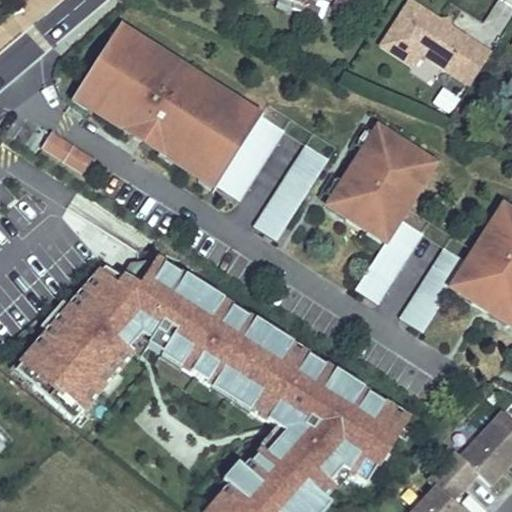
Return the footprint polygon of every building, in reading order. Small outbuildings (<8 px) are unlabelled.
[(288,13),(291,3),(282,0),(276,0),(274,8),(288,13)] [(282,0),(291,3),(288,13),(307,22),(310,16),(316,0),(282,0)] [(321,21),(327,4),(316,0),(310,16),(321,21)] [(346,11),(350,0),(349,0),(337,0),(335,7),(346,11)] [(408,2),(379,48),(411,69),(420,56),(463,84),(470,73),(452,62),(467,40),(408,2)] [(118,29),(110,42),(125,52),(130,43),(131,44),(134,39),(118,29)] [(490,55),(467,40),(452,62),(470,73),(463,84),(468,88),(490,55)] [(125,52),(110,42),(77,94),(92,103),(87,111),(88,112),(112,127),(117,130),(122,133),(127,137),(132,140),(139,144),(157,156),(172,165),(198,182),(199,182),(204,174),(219,183),(251,132),(236,123),(242,114),(241,114),(215,97),(201,89),(170,69),(157,60),(131,44),(130,43),(125,52)] [(160,55),(157,60),(170,69),(174,64),(160,55)] [(204,83),(201,89),(215,97),(218,92),(204,83)] [(92,103),(77,94),(69,107),(84,117),(88,112),(87,111),(92,103)] [(244,109),(241,114),(242,114),(236,123),(251,132),(258,121),(260,119),(244,109)] [(281,135),(258,121),(251,132),(219,183),(214,192),(236,206),(281,135)] [(330,203),(328,205),(347,217),(368,231),(386,242),(398,223),(430,173),(412,162),(390,148),(372,137),(359,157),(350,172),(338,191),(330,203)] [(49,138),(40,153),(84,181),(93,166),(49,138)] [(394,142),(390,148),(412,162),(416,156),(394,142)] [(326,164),(303,149),(251,231),(274,246),(326,164)] [(342,167),(350,172),(359,157),(352,152),(342,167)] [(416,156),(412,162),(430,173),(434,166),(417,154),(416,156)] [(157,156),(154,161),(168,170),(172,165),(157,156)] [(198,182),(195,187),(210,197),(214,192),(219,183),(204,174),(199,182),(198,182)] [(323,198),(330,203),(338,191),(330,186),(323,198)] [(511,212),(505,208),(500,216),(511,223),(511,212)] [(511,223),(500,216),(498,215),(452,287),(456,290),(473,301),(475,302),(482,290),(498,300),(490,312),(511,325),(511,223)] [(347,217),(343,223),(364,237),(368,231),(347,217)] [(420,238),(398,223),(381,250),(353,294),(376,308),(420,238)] [(386,242),(368,231),(364,237),(363,238),(381,250),(386,242)] [(465,266),(443,252),(398,322),(420,337),(465,266)] [(25,361),(21,366),(37,379),(32,386),(74,423),(115,376),(134,356),(129,352),(139,342),(147,349),(161,361),(165,354),(183,365),(179,371),(212,392),(216,386),(252,409),(248,415),(274,432),(279,435),(262,454),(245,474),(237,467),(223,484),(229,489),(209,511),(325,511),(332,504),(324,498),(335,485),(327,479),(339,466),(347,472),(366,487),(378,467),(372,463),(382,447),(388,451),(407,421),(361,392),(357,399),(331,382),(335,375),(290,347),(286,354),(250,331),(255,324),(222,304),(218,310),(181,287),(185,280),(158,263),(139,292),(122,281),(108,298),(92,284),(69,310),(47,335),(25,361)] [(131,266),(122,281),(139,292),(157,264),(131,266)] [(104,270),(92,284),(108,298),(122,281),(104,270)] [(223,301),(186,278),(185,280),(181,287),(218,310),(223,301)] [(456,290),(451,297),(469,309),(473,301),(456,290)] [(470,309),(486,319),(490,312),(498,300),(482,290),(475,302),(470,309)] [(40,329),(47,335),(69,310),(62,303),(40,329)] [(255,324),(250,331),(286,354),(290,347),(292,345),(256,322),(255,324)] [(139,342),(129,352),(140,362),(147,349),(139,342)] [(165,354),(160,362),(177,373),(183,365),(165,354)] [(21,366),(25,361),(21,358),(10,371),(30,388),(37,379),(21,366)] [(363,390),(336,373),(331,382),(357,399),(361,392),(363,390)] [(115,376),(100,393),(108,400),(123,383),(115,376)] [(216,386),(212,392),(248,415),(252,409),(216,386)] [(429,483),(436,490),(415,511),(460,511),(451,503),(477,476),(490,488),(511,464),(511,423),(503,414),(461,459),(455,454),(429,483)] [(279,435),(274,432),(258,451),(262,454),(279,435)] [(380,468),(390,453),(388,451),(382,447),(372,463),(378,467),(380,468)] [(327,479),(335,485),(347,472),(339,466),(327,479)]
